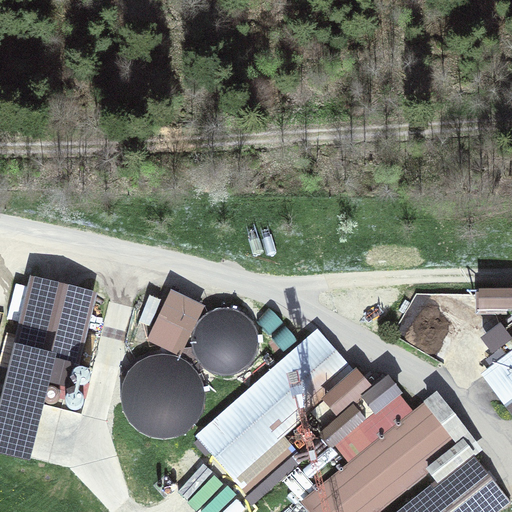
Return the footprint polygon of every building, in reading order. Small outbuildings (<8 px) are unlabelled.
[(19,350),(73,364),(89,297),(36,283),(19,350)] [(511,284),(479,283),(478,296),(511,297),(511,284)] [(197,318),(166,304),(149,340),(180,354),(197,318)] [(191,338),(193,351),(199,361),(208,369),(219,373),(231,373),(242,369),(253,359),(258,346),(258,331),(251,318),(240,309),(226,306),(213,308),(202,315),(194,326),(191,338)] [(492,357),(511,341),(501,328),(481,344),(492,357)] [(282,435),(352,373),(319,337),(201,440),(254,500),(302,458),(282,435)] [(511,353),(486,373),(511,406),(511,353)] [(171,383),(175,369),(136,359),(120,423),(191,441),(204,391),(171,383)] [(399,393),(385,375),(367,390),(368,392),(353,405),(354,407),(325,430),(355,465),(303,506),(307,511),(375,511),(430,468),(439,480),(400,511),(495,511),(510,500),(451,427),(459,420),(440,396),(412,418),(395,397),(399,393)] [(353,405),(368,392),(367,390),(355,377),(313,414),(326,429),(353,405)] [(45,401),(51,403),(56,401),(59,396),(58,390),(53,386),(47,386),(43,390),(42,396),(45,401)]
